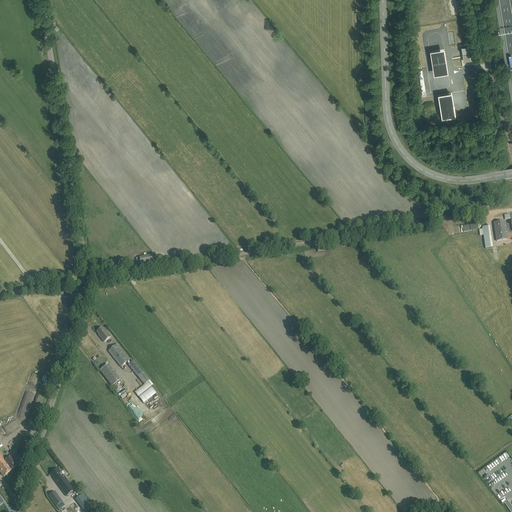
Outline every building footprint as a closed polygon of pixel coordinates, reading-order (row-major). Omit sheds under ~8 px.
[(471,45),(461,47),(462,55),(463,55),(464,61),(472,60),(471,55),(472,55),(471,45)] [(444,50),(430,52),(434,74),(447,72),(444,50)] [(452,92),(438,94),(438,96),(441,118),(456,116),(455,115),(452,92)] [(511,220),(511,221),(511,224),(507,225),(507,224),(506,225),(505,221),(494,223),(495,230),(511,228),(511,226),(511,220)] [(495,230),(496,241),(508,239),(507,235),(511,234),(511,226),(511,228),(495,230)] [(482,228),(484,249),(491,249),(489,227),(482,228)] [(140,264),(158,262),(153,255),(139,257),(140,264)] [(106,333),(103,328),(97,332),(99,335),(98,335),(104,342),(110,337),(107,332),(106,333)] [(117,345),(108,352),(121,367),(129,360),(117,345)] [(135,361),(129,365),(145,385),(150,381),(135,361)] [(100,371),(112,387),(120,380),(108,365),(100,371)] [(5,461),(0,453),(0,471),(3,476),(11,471),(10,470),(6,465),(8,464),(5,461)] [(10,470),(11,471),(10,470),(17,466),(15,463),(16,462),(11,456),(5,461),(8,464),(6,465),(10,470)] [(63,476),(58,469),(51,474),(56,481),(55,481),(66,496),(75,490),(64,475),(63,476)] [(56,507),(63,502),(55,491),(49,496),(56,507)] [(83,494),(77,499),(86,511),(89,511),(94,509),(83,494)] [(511,511),(511,506),(507,500),(503,503),(510,511),(511,511)]
